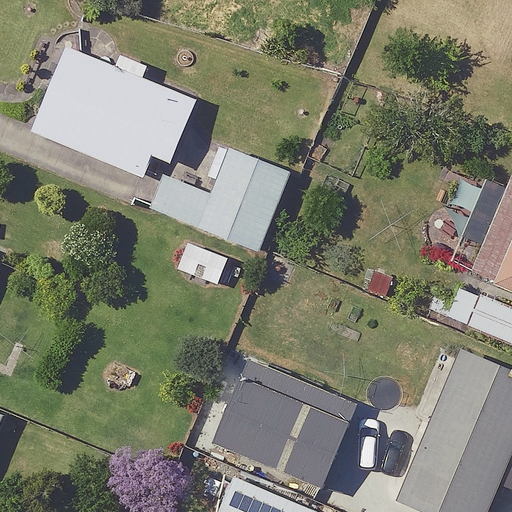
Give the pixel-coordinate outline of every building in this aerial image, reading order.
[(116,49),(111,62),(63,42),(28,127),(143,174),(151,155),(168,162),(195,97),(142,75),(148,62),(116,49)] [(288,169),(215,139),(196,184),(159,169),(146,202),(256,247),(288,169)] [(511,168),(506,166),(464,267),(511,286),(511,168)] [(229,252),(185,237),(175,267),(219,281),(229,252)] [(511,302),(458,279),(444,312),(511,341),(511,302)] [(481,511),(511,437),(511,370),(451,345),(390,493),(436,511),(481,511)] [(347,415),(236,369),(208,437),(319,483),(347,415)] [(318,511),(320,507),(215,463),(194,511),(318,511)]
